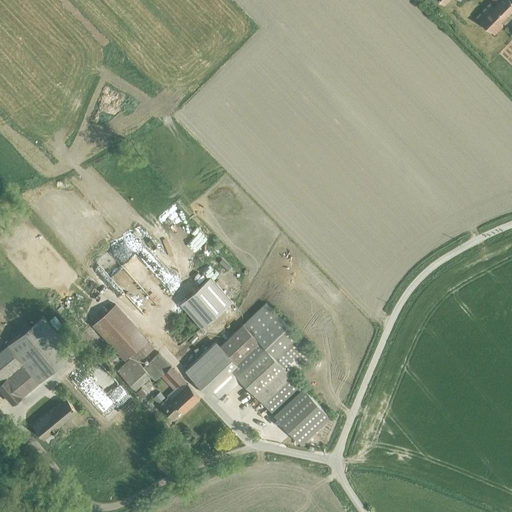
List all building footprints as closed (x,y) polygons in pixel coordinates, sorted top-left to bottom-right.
[(511,0),(498,0),(496,2),(494,5),(490,1),(476,15),(495,33),(503,25),(500,22),(511,9),(511,0)] [(125,252),(132,247),(122,234),(115,240),(125,252)] [(138,268),(127,281),(137,290),(125,303),(137,315),(148,303),(154,309),(167,295),(138,268)] [(210,276),(180,303),(202,328),(233,301),(210,276)] [(265,302),(189,374),(206,392),(230,369),(236,375),(228,382),(232,387),(241,379),(301,443),(331,416),(292,374),(315,354),(265,302)] [(173,418),(200,396),(159,351),(143,366),(138,361),(154,346),(116,303),(93,324),(127,361),(117,370),(136,390),(151,376),(155,380),(161,375),(174,389),(167,395),(168,396),(166,398),(160,391),(155,396),(154,394),(152,396),(153,397),(173,418)] [(0,387),(13,404),(75,352),(44,315),(0,351),(0,387)] [(113,366),(120,359),(113,352),(106,358),(113,366)] [(147,393),(142,387),(137,391),(142,397),(147,393)] [(33,425),(44,439),(52,432),(53,433),(60,427),(59,427),(78,411),(67,398),(33,425)] [(155,405),(149,400),(145,404),(151,409),(155,405)]
